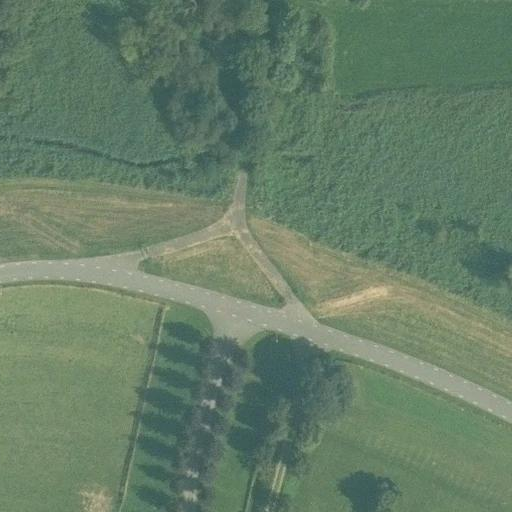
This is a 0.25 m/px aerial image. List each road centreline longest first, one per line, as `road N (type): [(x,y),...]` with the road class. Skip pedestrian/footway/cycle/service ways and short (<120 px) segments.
road 1 (track): [(0,195),(95,191),(235,209),(284,241),(511,336)]
road 2 (unclassified): [(0,273),(61,269),(140,281),(383,355),(511,412)]
road 3 (track): [(268,511),(311,330)]
